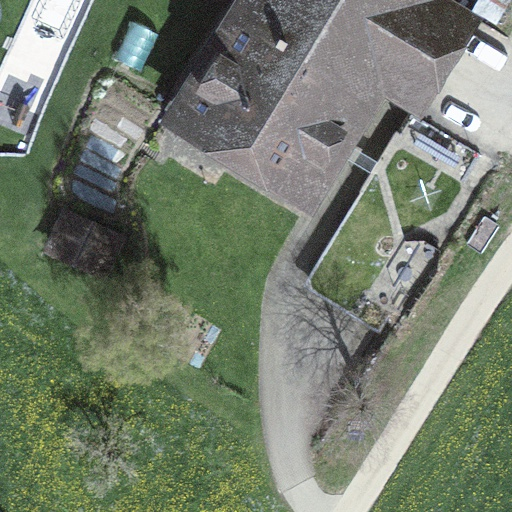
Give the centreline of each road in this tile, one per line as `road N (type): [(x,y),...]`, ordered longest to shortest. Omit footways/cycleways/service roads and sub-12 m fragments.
road 1 (track): [(511,257),(349,511)]
road 2 (track): [(290,316),(289,447),(298,486),(315,511)]
